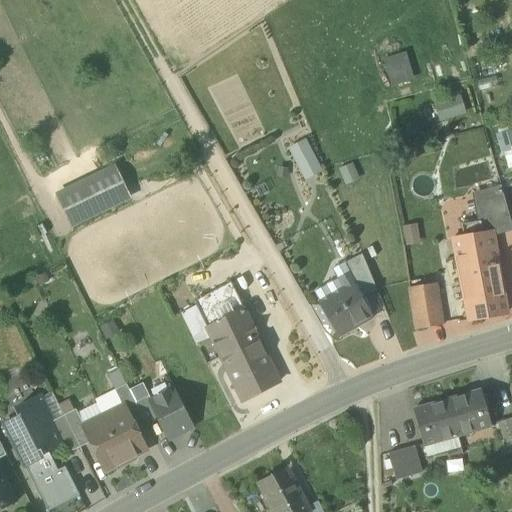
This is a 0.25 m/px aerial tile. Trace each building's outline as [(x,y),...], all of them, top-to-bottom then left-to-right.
[(385,61),(392,85),(408,80),(400,56),(385,61)] [(436,104),(441,119),(463,113),(459,98),(436,104)] [(511,130),(495,134),(500,153),(503,152),(511,150),(511,130)] [(288,148),(305,181),(322,172),(305,139),(288,148)] [(511,150),(503,152),(507,168),(511,166),(511,150)] [(113,169),(59,195),(73,225),(127,198),(113,169)] [(481,221),(483,234),(492,233),(511,227),(511,226),(501,189),(476,196),(481,221)] [(466,224),(468,237),(483,234),(481,221),(466,224)] [(403,226),(406,246),(420,243),(416,224),(403,226)] [(492,233),(483,234),(468,237),(453,239),(469,320),(506,314),(492,233)] [(351,273),(366,298),(378,291),(361,253),(345,263),(351,273)] [(314,295),(320,305),(351,286),(361,302),(366,298),(351,273),(314,295)] [(197,307),(207,329),(245,310),(231,283),(194,302),(197,307)] [(320,305),(339,337),(359,325),(356,321),(368,314),(361,302),(351,286),(320,305)] [(412,291),(418,329),(442,326),(434,287),(412,291)] [(183,314),(195,339),(209,332),(207,329),(197,307),(183,314)] [(260,343),(245,310),(207,329),(209,332),(223,361),(260,343)] [(356,321),(359,325),(371,318),(368,314),(356,321)] [(114,320),(99,327),(106,341),(120,334),(114,320)] [(223,361),(243,402),(280,384),(260,344),(261,343),(260,343),(223,361)] [(115,390),(126,385),(119,370),(108,376),(115,390)] [(143,383),(129,391),(135,402),(146,396),(147,398),(149,397),(143,383)] [(124,406),(132,422),(143,417),(135,402),(129,391),(126,385),(115,390),(123,406),(124,406)] [(157,418),(168,440),(193,428),(174,389),(149,402),(157,418)] [(95,400),(97,404),(103,416),(123,406),(115,390),(95,400)] [(51,422),(64,416),(52,392),(39,399),(51,422)] [(482,392),(447,402),(456,434),(491,425),(482,392)] [(143,417),(146,423),(157,418),(149,402),(147,398),(146,396),(135,402),(143,417)] [(4,425),(25,466),(43,457),(38,448),(44,446),(47,451),(61,444),(62,444),(51,422),(39,399),(39,398),(16,409),(20,417),(4,425)] [(60,407),(65,415),(73,411),(69,402),(60,407)] [(424,443),(456,434),(447,402),(415,411),(424,443)] [(97,404),(77,413),(84,426),(103,416),(97,404)] [(123,406),(103,416),(127,463),(136,459),(137,456),(147,451),(132,422),(124,406),(123,406)] [(65,415),(64,416),(80,448),(91,442),(83,427),(84,426),(77,413),(76,410),(73,411),(65,415)] [(66,455),(80,448),(64,416),(51,422),(62,444),(61,444),(66,455)] [(118,468),(127,463),(103,416),(84,426),(83,427),(91,442),(105,472),(115,467),(118,468)] [(461,450),(456,434),(424,443),(429,459),(461,450)] [(57,471),(47,451),(44,446),(38,448),(43,457),(25,466),(47,511),(80,496),(66,467),(57,471)] [(392,453),(399,478),(423,472),(417,446),(392,453)] [(272,511),(309,511),(286,468),(257,483),(272,511)] [(0,511),(15,505),(0,475),(0,511)]
